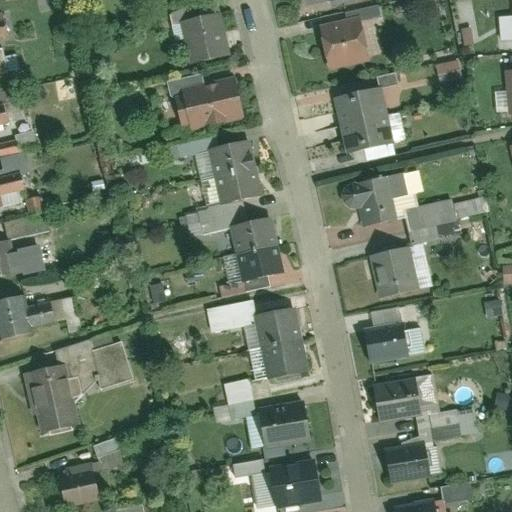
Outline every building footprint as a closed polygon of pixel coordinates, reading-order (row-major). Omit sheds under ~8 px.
[(302,0),(305,8),(327,4),(328,8),(367,0),(302,0)] [(229,58),(217,15),(178,25),(190,69),(229,58)] [(359,21),(319,29),(327,72),(367,64),(359,21)] [(457,61),(435,65),(438,83),(460,79),(457,61)] [(243,121),(235,81),(173,94),(182,134),(243,121)] [(380,91),(332,101),(338,129),(386,119),(380,91)] [(386,119),(338,129),(344,157),(392,146),(386,119)] [(255,171),(249,145),(207,155),(213,181),(255,171)] [(262,198),(255,171),(213,181),(219,208),(262,198)] [(408,171),(352,184),(362,227),(419,214),(408,171)] [(0,197),(23,192),(19,175),(0,179),(0,197)] [(5,240),(47,233),(44,215),(2,222),(5,240)] [(277,248),(270,221),(228,231),(235,258),(277,248)] [(415,243),(368,254),(379,296),(425,284),(415,243)] [(283,276),(277,248),(235,258),(241,286),(283,276)] [(0,299),(0,337),(22,332),(13,296),(0,299)] [(302,344),(295,311),(254,320),(260,352),(302,344)] [(401,319),(359,327),(368,368),(409,360),(401,319)] [(308,376),(302,344),(260,352),(267,384),(308,376)] [(25,377),(38,434),(71,426),(58,369),(25,377)] [(368,390),(374,424),(420,416),(414,382),(368,390)] [(309,444),(302,405),(256,413),(263,452),(309,444)] [(455,417),(429,422),(434,445),(459,441),(455,417)] [(424,432),(377,439),(383,481),(430,474),(424,432)] [(320,503),(313,466),(266,474),(273,511),(320,503)] [(64,506),(96,500),(91,473),(59,478),(64,506)] [(468,487),(436,493),(440,511),(472,506),(468,487)]
